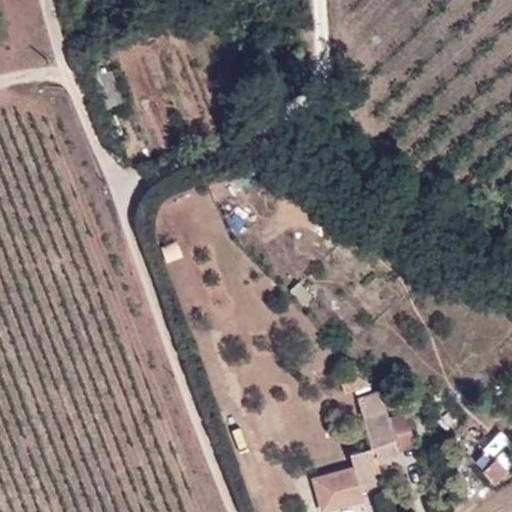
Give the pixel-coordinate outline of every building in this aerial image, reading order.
[(112,63),(92,70),(106,107),(124,100),(112,63)] [(220,173),(208,177),(218,199),(229,193),(220,173)] [(352,369),(340,374),(347,391),(368,383),(352,369)] [(357,467),(316,478),(326,510),(366,499),(364,493),(362,485),(383,478),(379,462),(400,455),(399,451),(391,424),(381,389),(359,396),(374,446),(353,453),(357,467)] [(408,419),(391,424),(399,451),(416,445),(408,419)] [(498,457),(487,468),(497,479),(508,468),(498,457)] [(386,487),(383,478),(362,485),(364,493),(386,487)]
